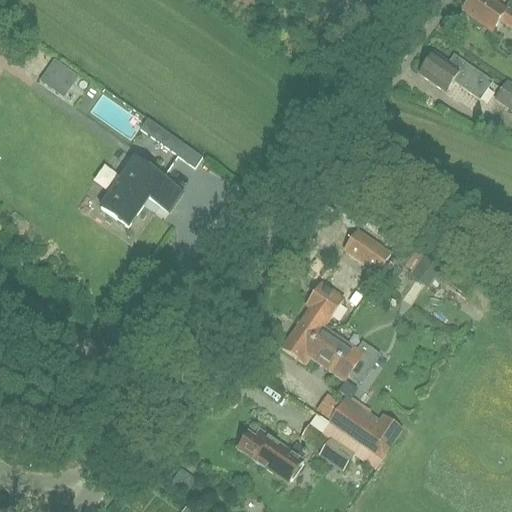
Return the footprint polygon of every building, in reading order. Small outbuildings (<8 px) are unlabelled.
[(511,1),(505,12),(488,0),(471,0),(462,13),(492,34),(500,22),(511,30),(511,1)] [(419,77),(446,95),(453,84),(480,102),(492,84),(454,58),(449,65),(434,55),(419,77)] [(81,106),(130,139),(138,127),(98,100),(107,87),(65,59),(54,76),(86,98),(81,106)] [(511,113),(511,86),(508,84),(495,102),(511,113)] [(185,148),(164,133),(147,121),(140,132),(156,143),(178,158),(185,148)] [(182,195),(135,162),(100,211),(128,230),(143,208),(140,206),(145,198),(168,215),(182,195)] [(355,231),(340,251),(375,277),(389,257),(355,231)] [(344,301),(321,286),(306,308),(309,311),(328,324),(344,301)] [(362,344),(357,352),(324,330),(328,324),(309,311),(281,351),(305,367),(310,360),(345,384),(349,377),(361,385),(381,357),(362,344)] [(260,352),(255,366),(272,372),(277,358),(260,352)] [(366,421),(343,405),(342,407),(327,397),(316,413),(331,422),(329,425),(383,461),(403,432),(389,422),(382,432),(372,434),(362,427),(366,421)] [(383,461),(329,425),(322,435),(309,427),(301,438),(315,447),(322,452),(318,458),(341,475),(353,457),(376,474),(385,463),(383,461)] [(237,452),(288,487),(303,465),(299,463),(305,455),(295,448),(291,455),(259,433),(255,440),(248,435),(237,452)]
